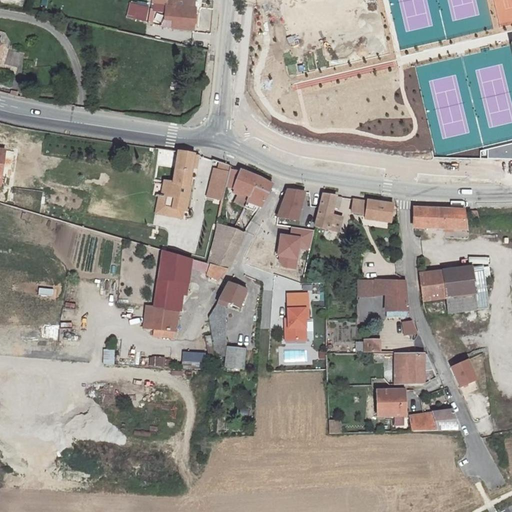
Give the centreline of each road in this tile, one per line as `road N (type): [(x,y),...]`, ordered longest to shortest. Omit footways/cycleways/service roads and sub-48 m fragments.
road 1 (unknown): [(0,360),(179,376),(191,397),(188,474),(198,500)]
road 2 (unclassified): [(404,190),(429,343),(480,458)]
road 3 (tertiary): [(0,105),(210,140)]
road 4 (tertiary): [(210,140),(286,172),(404,190)]
road 5 (unclassified): [(230,0),(210,140)]
